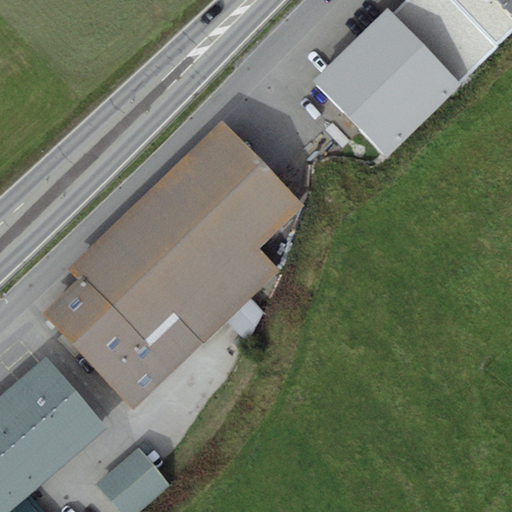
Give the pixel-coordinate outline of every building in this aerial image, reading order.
[(511,26),(511,0),(405,0),(393,13),(458,79),(511,26)] [(389,9),(314,81),(387,156),(462,83),(458,79),(393,13),(389,9)] [(224,121),(67,268),(78,280),(42,313),(132,409),(281,270),(260,248),(304,207),(224,121)] [(47,356),(0,396),(0,511),(7,511),(30,494),(110,429),(47,356)] [(139,447),(96,484),(118,511),(139,511),(171,485),(139,447)] [(45,511),(30,494),(7,511),(45,511)]
